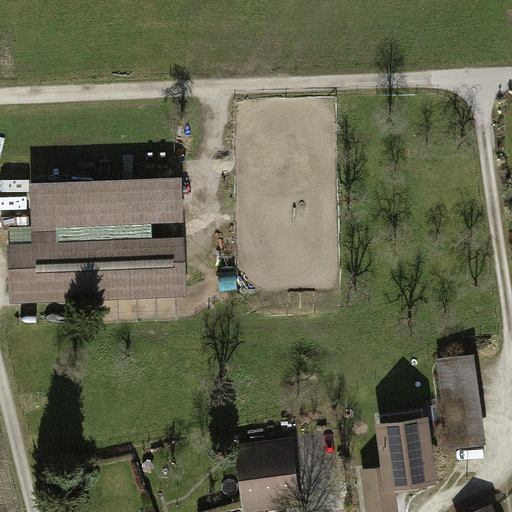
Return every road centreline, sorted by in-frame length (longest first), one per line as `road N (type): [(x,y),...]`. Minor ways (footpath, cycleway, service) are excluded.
road 1 (track): [(0,97),(481,83),(511,334)]
road 2 (track): [(33,511),(0,376)]
